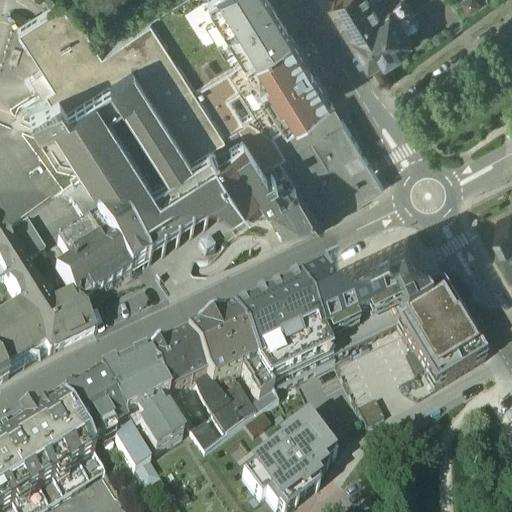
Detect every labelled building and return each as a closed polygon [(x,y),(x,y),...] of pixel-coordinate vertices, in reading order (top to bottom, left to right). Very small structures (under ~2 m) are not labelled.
[(184,74),(149,20),(100,53),(68,0),(63,0),(38,16),(17,28),(18,29),(43,69),(54,85),(40,93),(23,104),(37,126),(51,117),(87,174),(111,213),(146,268),(149,266),(150,269),(165,259),(248,207),(248,206),(247,204),(245,205),(209,147),(224,137),(194,90),(184,74)] [(179,0),(177,1),(187,16),(209,1),(208,0),(179,0)] [(243,60),(287,30),(267,0),(208,0),(209,1),(233,40),(243,60)] [(337,0),(333,3),(350,32),(378,14),(391,5),(397,0),(337,0)] [(404,0),(397,0),(391,5),(402,23),(414,16),(404,0)] [(187,16),(177,1),(149,20),(184,74),(210,57),(213,56),(212,55),(187,16)] [(378,14),(350,32),(370,64),(385,55),(386,58),(402,49),(400,46),(412,39),(402,23),(391,5),(378,14)] [(327,97),(287,30),(243,60),(284,125),(300,113),(327,97)] [(233,40),(212,55),(213,56),(210,57),(220,73),(243,60),(233,40)] [(210,57),(184,74),(194,90),(220,73),(210,57)] [(285,155),(273,134),(284,125),(243,60),(220,73),(194,90),(224,137),(266,203),(267,205),(271,211),(287,243),(322,225),(294,181),(278,191),(272,182),(272,183),(270,180),(269,178),(275,174),(271,168),(265,172),(263,169),(279,158),(285,155)] [(43,69),(30,77),(40,93),(54,85),(43,69)] [(327,97),(300,113),(307,124),(334,108),(327,97)] [(384,188),(342,119),(338,122),(379,191),(384,188)] [(285,155),(279,158),(286,169),(294,181),(322,225),(379,191),(338,122),(285,155)] [(266,203),(224,137),(209,147),(245,205),(247,204),(248,206),(258,208),(266,203)] [(286,169),(270,180),(272,183),(272,182),(278,191),(294,181),(286,169)] [(111,213),(87,174),(62,192),(67,202),(85,230),(111,213)] [(85,230),(57,248),(68,266),(56,275),(73,302),(78,311),(135,277),(147,268),(146,268),(111,213),(85,230)] [(511,216),(497,223),(503,236),(511,231),(511,246),(504,251),(511,268),(511,216)] [(43,256),(26,228),(4,242),(20,268),(21,268),(43,256)] [(298,291),(332,364),(397,334),(411,357),(406,360),(417,382),(425,378),(434,394),(484,364),(409,238),(298,291)] [(73,302),(49,313),(46,307),(47,303),(47,300),(45,298),(43,296),(41,295),(38,295),(21,268),(20,268),(4,242),(0,244),(0,282),(2,286),(19,311),(44,350),(49,357),(94,336),(91,332),(78,311),(73,302)] [(208,242),(197,249),(204,260),(205,259),(215,253),(209,243),(208,242)] [(332,364),(298,291),(230,324),(254,372),(272,399),(276,396),(300,384),(334,368),(332,364)] [(19,311),(0,323),(0,370),(3,375),(44,350),(19,311)] [(230,324),(186,345),(206,386),(212,393),(230,384),(241,379),(254,372),(230,324)] [(186,345),(146,364),(167,404),(195,391),(206,386),(186,345)] [(146,364),(99,387),(123,427),(136,421),(168,405),(167,404),(146,364)] [(254,372),(241,379),(251,394),(250,396),(256,407),(258,408),(272,399),(254,372)] [(230,384),(212,393),(242,430),(254,421),(248,412),(230,384)] [(212,393),(206,386),(195,391),(202,407),(225,443),(238,433),(242,430),(212,393)] [(99,387),(86,394),(60,408),(85,449),(91,446),(95,448),(97,443),(111,436),(124,429),(123,427),(99,387)] [(258,408),(256,407),(248,412),(254,421),(266,412),(276,405),(272,399),(258,408)] [(168,405),(136,421),(143,432),(138,434),(155,462),(181,444),(166,418),(174,413),(168,405)] [(383,424),(374,406),(357,415),(366,433),(383,424)] [(85,449),(60,408),(44,418),(85,486),(86,491),(104,480),(85,449)] [(44,418),(0,444),(0,511),(50,511),(86,491),(85,486),(44,418)] [(283,452),(242,483),(260,507),(265,503),(272,511),(281,511),(289,506),(293,511),(294,511),(319,494),(311,484),(336,464),(304,421),(286,435),(288,438),(279,446),(283,452)] [(124,429),(111,436),(116,444),(115,446),(135,478),(149,469),(124,429)] [(122,511),(113,494),(103,500),(107,507),(97,511),(122,511)]
